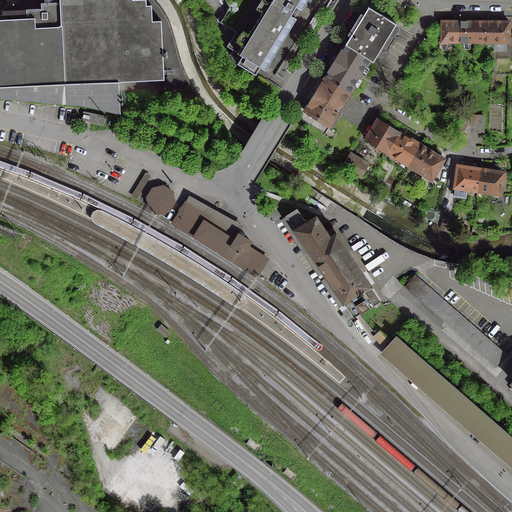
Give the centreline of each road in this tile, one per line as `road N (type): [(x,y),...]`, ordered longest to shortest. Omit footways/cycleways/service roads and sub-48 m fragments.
road 1 (residential): [(227,190),(253,209),(327,319),(511,492)]
road 2 (primary): [(0,282),(301,511)]
road 3 (residential): [(511,154),(470,153),(397,113),(385,98),(438,4)]
road 4 (residential): [(0,118),(121,142),(227,190)]
road 5 (residential): [(347,0),(227,190)]
